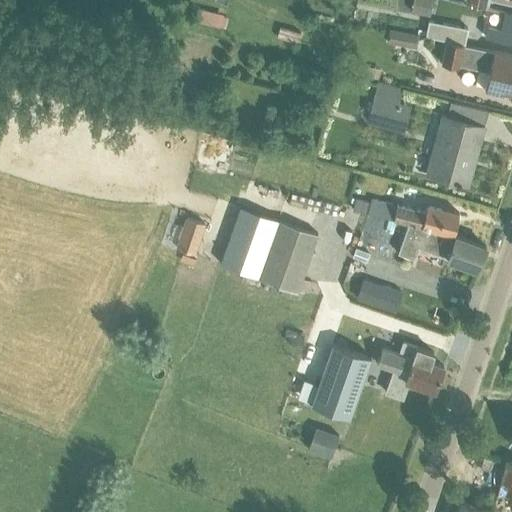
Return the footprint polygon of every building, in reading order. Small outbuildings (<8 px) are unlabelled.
[(412,0),(410,12),(429,15),(431,0),(412,0)] [(193,9),(190,19),(206,23),(215,25),(217,14),(208,12),(193,9)] [(488,24),(485,36),(511,41),(511,13),(505,12),(501,28),(488,24)] [(428,18),(424,34),(434,36),(443,38),(465,43),(469,27),(428,18)] [(279,26),(276,37),(296,43),(299,33),(279,26)] [(388,30),(386,42),(396,44),(399,32),(388,30)] [(434,36),(432,44),(442,46),(443,38),(434,36)] [(511,61),(508,61),(509,53),(491,49),(490,49),(459,42),(446,39),(441,63),(458,67),(458,64),(486,70),(482,88),(501,92),(502,87),(511,89),(511,61)] [(392,125),(399,102),(374,95),(368,119),(392,125)] [(484,124),(444,113),(427,171),(468,182),(484,124)] [(355,197),(352,208),(393,218),(397,204),(371,197),(370,201),(355,197)] [(425,226),(453,234),(459,211),(427,203),(425,210),(397,203),(397,204),(393,218),(409,222),(425,226)] [(279,220),(240,206),(220,263),(297,291),(298,290),(303,292),(307,280),(302,278),(318,233),(279,219),(279,220)] [(187,217),(176,247),(193,253),(204,223),(187,217)] [(453,234),(425,226),(409,222),(398,252),(415,258),(419,247),(451,258),(450,261),(461,265),(462,263),(479,269),(485,245),(453,234)] [(355,248),(352,256),(365,261),(368,252),(355,248)] [(382,284),(376,302),(395,308),(401,291),(382,284)] [(382,347),(376,362),(393,368),(384,391),(403,398),(409,380),(434,389),(442,364),(431,360),(434,352),(416,346),(401,340),(397,352),(382,347)] [(333,343),(312,404),(350,417),(371,357),(333,343)] [(331,456),(338,435),(316,428),(309,448),(331,456)] [(511,459),(509,458),(501,481),(511,484),(511,459)] [(491,511),(493,509),(461,497),(455,511),(491,511)]
